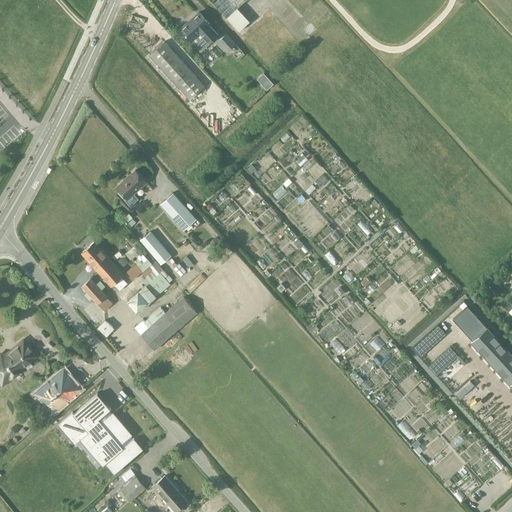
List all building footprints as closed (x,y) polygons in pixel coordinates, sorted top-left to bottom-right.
[(244,0),(215,0),(213,2),(227,17),(244,0)] [(199,12),(181,29),(196,44),(204,36),(210,42),(218,34),(209,24),(210,24),(199,12)] [(191,99),(205,85),(165,41),(150,54),(191,99)] [(273,85),(270,81),(263,74),(261,75),(268,83),(263,87),(267,91),(273,85)] [(140,198),(135,193),(148,181),(137,169),(118,186),(129,198),(128,199),(132,205),(140,198)] [(175,191),(163,203),(186,228),(198,217),(175,191)] [(164,263),(173,255),(152,231),(143,239),(164,263)] [(217,237),(209,243),(213,247),(221,241),(217,237)] [(94,241),(81,252),(111,286),(113,284),(123,296),(132,288),(122,277),(124,275),(94,241)] [(101,290),(104,287),(99,281),(96,284),(90,278),(82,285),(87,292),(85,293),(90,299),(92,297),(104,310),(113,303),(101,290)] [(142,334),(155,349),(197,312),(184,296),(158,319),(155,315),(149,320),(152,324),(142,334)] [(511,355),(483,324),(468,337),(501,374),(501,379),(505,383),(509,383),(511,380),(511,355)] [(23,340),(6,355),(1,355),(0,355),(0,381),(2,383),(35,355),(23,340)] [(36,393),(52,412),(79,388),(64,370),(36,393)] [(61,424),(77,442),(83,437),(106,463),(110,459),(117,468),(140,448),(132,439),(129,442),(126,439),(130,436),(111,414),(107,417),(105,414),(111,408),(107,404),(107,405),(97,393),(61,424)] [(143,484),(135,474),(120,488),(128,497),(143,484)] [(188,501),(166,475),(153,486),(175,511),(188,501)]
